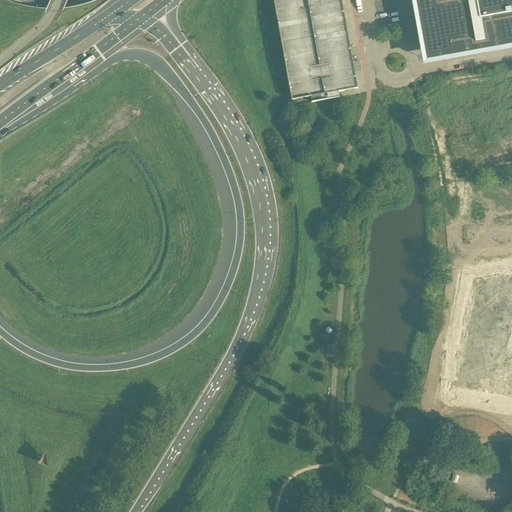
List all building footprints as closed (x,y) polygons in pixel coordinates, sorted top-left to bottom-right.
[(273,0),(292,101),(311,97),(312,102),(312,103),(339,98),(338,92),(358,89),(341,0),(273,0)] [(511,0),(429,0),(432,16),(446,13),(453,49),(454,56),(496,49),(511,46),(510,36),(511,35),(511,0)] [(493,88),(480,90),(491,147),(511,142),(511,76),(492,80),(493,88)] [(472,282),(470,294),(488,297),(491,285),(488,285),(489,279),(478,281),(478,283),(472,282)] [(470,294),(468,306),(486,309),(488,297),(470,294)] [(468,306),(466,318),(484,321),(486,309),(468,306)] [(466,318),(464,330),(482,333),(484,321),(466,318)] [(464,330),(462,342),(480,345),(482,333),(464,330)] [(462,342),(459,353),(472,356),(471,356),(477,357),(480,345),(462,342)] [(459,353),(456,373),(468,376),(471,356),(472,356),(459,353)] [(455,379),(452,391),(471,395),(474,383),(455,379)] [(492,386),(490,398),(501,400),(504,382),(493,380),(492,386)] [(511,383),(504,382),(501,400),(511,402),(511,397),(511,383)] [(474,383),(471,395),(490,398),(492,386),(474,383)]
